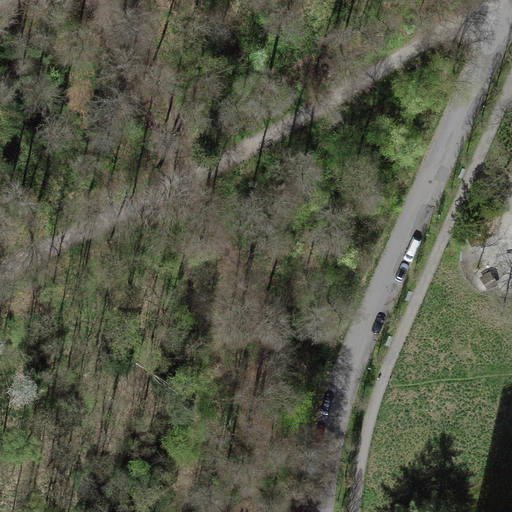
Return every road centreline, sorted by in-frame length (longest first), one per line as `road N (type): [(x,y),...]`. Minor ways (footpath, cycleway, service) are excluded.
road 1 (track): [(0,270),(458,25),(511,7)]
road 2 (residential): [(316,511),(345,368),(511,11)]
